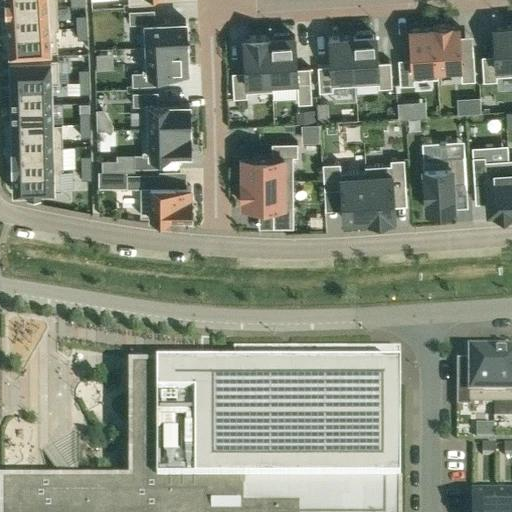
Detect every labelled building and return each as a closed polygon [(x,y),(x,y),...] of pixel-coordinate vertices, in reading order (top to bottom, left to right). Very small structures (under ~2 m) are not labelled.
[(6,0),(7,9),(57,6),(56,0),(6,0)] [(57,6),(7,9),(8,31),(56,28),(56,29),(58,28),(57,6)] [(154,8),(129,9),(129,23),(140,22),(141,47),(187,45),(186,20),(155,21),(154,8)] [(86,14),(76,15),(76,27),(86,26),(86,14)] [(450,24),(434,25),(437,77),(438,77),(438,72),(461,71),(461,80),(475,80),(473,54),(461,55),(459,26),(451,26),(450,24)] [(494,54),(481,55),(483,81),(497,80),(496,75),(511,73),(511,24),(503,26),(503,27),(492,27),(494,54)] [(411,57),(398,58),(400,84),(414,83),(414,79),(437,77),(434,25),(433,25),(433,27),(409,28),(411,57)] [(86,26),(76,27),(77,39),(87,38),(86,26)] [(56,28),(8,31),(9,53),(57,50),(56,29),(56,28)] [(371,31),(352,32),(352,36),(355,84),(378,82),(378,87),(392,86),(390,61),(377,61),(376,35),(371,35),(371,31)] [(269,35),(272,90),(273,90),(273,85),(297,83),(298,103),(312,102),(309,66),(296,67),(294,36),(289,36),(289,32),(273,33),(274,37),(269,37),(269,35)] [(244,70),(232,71),(233,97),(247,96),(247,91),(272,90),(269,35),(245,36),(246,39),(242,39),(244,70)] [(330,64),(317,65),(319,91),(333,90),(332,85),(355,84),(352,36),(349,36),(349,35),(339,36),(339,37),(329,38),(330,64)] [(142,71),(131,72),(132,77),(132,85),(157,84),(157,71),(188,70),(187,45),(141,47),(142,71)] [(58,58),(10,60),(11,82),(58,81),(58,58)] [(89,68),(78,68),(79,80),(89,80),(89,68)] [(89,80),(79,80),(79,93),(89,92),(89,80)] [(58,81),(11,82),(11,104),(52,103),(51,82),(58,82),(58,81)] [(158,91),(133,91),(133,104),(143,104),(144,129),(190,128),(189,103),(158,103),(158,91)] [(409,101),(398,101),(399,117),(410,116),(409,101)] [(328,102),(316,103),(317,122),(329,122),(328,102)] [(52,103),(11,104),(11,125),(62,124),(62,123),(52,123),(52,103)] [(312,110),(295,111),(296,124),(312,123),(312,110)] [(90,111),(80,112),(80,124),(90,123),(90,111)] [(90,123),(80,124),(80,136),(90,135),(90,123)] [(12,146),(12,147),(62,146),(62,124),(11,125),(12,146)] [(142,153),(134,154),(134,159),(134,167),(159,166),(159,153),(190,153),(190,128),(144,129),(141,129),(142,153)] [(239,159),(239,174),(243,174),(243,179),(240,179),(240,180),(293,180),(293,156),(298,155),(297,142),(271,142),(272,155),(242,155),(242,159),(239,159)] [(62,146),(12,147),(12,168),(63,167),(62,146)] [(91,155),(81,155),(81,167),(91,167),(91,155)] [(424,175),(423,175),(424,197),(425,197),(426,210),(435,209),(435,213),(450,212),(450,208),(454,208),(453,182),(465,181),(464,155),(450,156),(423,158),(423,167),(424,175)] [(485,159),(485,155),(472,155),(474,182),(486,182),(488,211),(494,210),(494,213),(511,212),(508,158),(485,159)] [(391,216),(395,216),(393,184),(406,183),(404,158),(390,159),(391,164),(366,165),(369,220),(391,218),(391,216)] [(369,220),(366,165),(364,165),(365,169),(341,171),(340,162),(322,163),(324,189),(341,188),(343,219),(368,217),(368,220),(369,220)] [(63,167),(12,168),(12,169),(13,191),(26,191),(40,191),(40,190),(61,190),(61,168),(63,168),(63,167)] [(91,167),(81,167),(81,179),(91,179),(91,167)] [(126,173),(126,186),(140,186),(140,215),(172,215),(172,218),(187,218),(187,215),(191,215),(191,186),(160,186),(160,173),(126,173)] [(240,180),(240,197),(243,197),(243,205),(273,205),(273,226),(293,226),(293,180),(240,180)] [(0,486),(0,511),(399,511),(400,386),(400,350),(371,350),(290,350),(283,350),(234,350),(234,370),(191,370),(155,370),(130,370),(130,372),(130,486),(78,486),(78,452),(78,438),(78,430),(42,451),(49,463),(59,480),(59,486),(1,486),(0,486)] [(511,352),(494,353),(494,405),(511,404),(511,352)] [(456,383),(456,408),(470,408),(470,405),(494,405),(494,353),(470,353),(470,383),(456,383)] [(482,445),(482,455),(495,455),(495,445),(482,445)] [(472,511),(494,511),(495,496),(472,496),(472,511)] [(494,511),(511,511),(511,496),(495,496),(494,511)]
